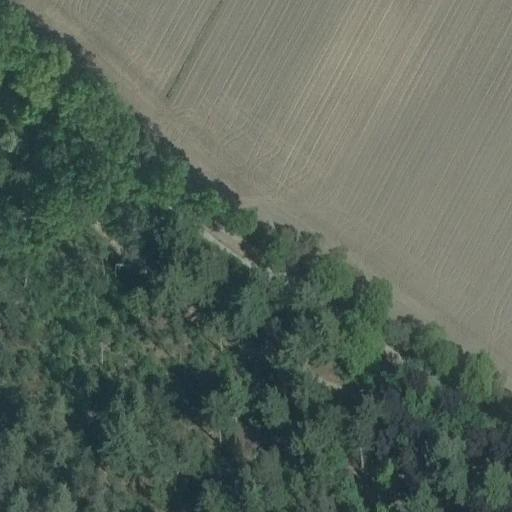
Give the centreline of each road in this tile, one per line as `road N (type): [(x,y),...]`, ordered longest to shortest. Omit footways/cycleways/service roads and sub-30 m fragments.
road 1 (track): [(0,41),(230,238),(511,443)]
road 2 (unknown): [(511,511),(69,207)]
road 3 (track): [(178,511),(364,407)]
